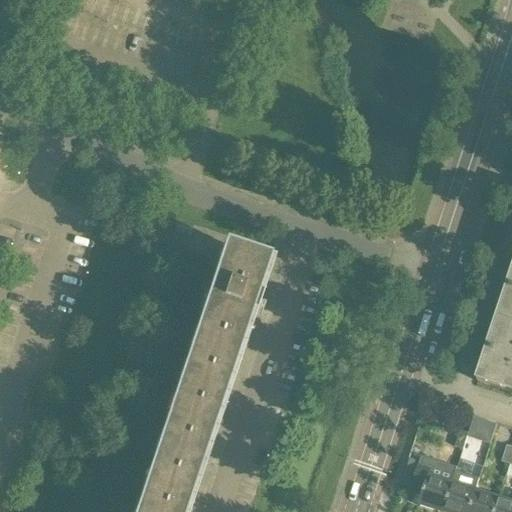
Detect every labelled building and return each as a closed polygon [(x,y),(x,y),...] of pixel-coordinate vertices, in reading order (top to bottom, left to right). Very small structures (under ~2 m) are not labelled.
[(222,251),(158,439),(201,454),(247,318),(257,321),(263,302),(254,299),(265,265),(222,251)] [(126,265),(121,279),(132,282),(136,268),(126,265)] [(511,394),(511,274),(476,382),(511,394)] [(496,426),(473,418),(467,435),(466,438),(489,446),(496,426)] [(466,438),(467,435),(459,432),(454,449),(462,451),(466,438)] [(181,511),(201,454),(158,439),(133,511),(181,511)] [(510,466),(511,458),(511,448),(505,447),(500,463),(510,466)] [(430,511),(443,511),(451,485),(428,478),(431,468),(418,464),(409,491),(422,495),(417,508),(430,511)] [(468,511),(475,493),(451,485),(443,511),(468,511)] [(495,511),(499,500),(475,493),(468,511),(495,511)] [(511,511),(511,500),(511,504),(499,500),(495,511),(511,511)]
